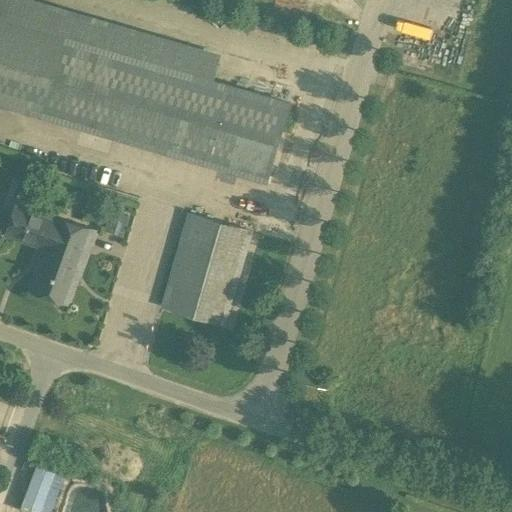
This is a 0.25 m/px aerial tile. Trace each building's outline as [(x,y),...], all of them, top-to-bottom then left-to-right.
[(0,0),(0,103),(267,183),(290,101),(214,78),(221,54),(34,0),(0,0)] [(94,230),(16,203),(6,233),(45,247),(30,288),(66,301),(78,269),(80,270),(94,230)] [(104,230),(123,236),(130,216),(111,209),(104,230)] [(253,230),(188,211),(161,306),(225,325),(253,230)] [(38,511),(55,511),(64,467),(31,461),(23,509),(38,511)]
